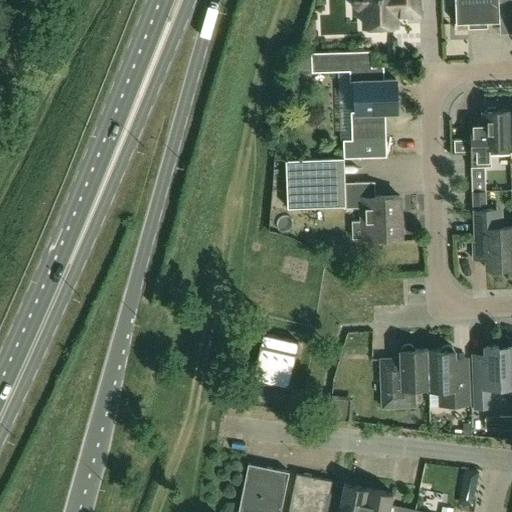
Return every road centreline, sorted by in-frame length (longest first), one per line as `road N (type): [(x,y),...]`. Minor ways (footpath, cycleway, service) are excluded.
road 1 (primary): [(73,511),(214,0)]
road 2 (primary): [(0,437),(189,0)]
road 3 (primary): [(160,0),(0,382)]
road 4 (residential): [(226,428),(504,460)]
road 5 (residential): [(511,307),(442,304),(431,94)]
